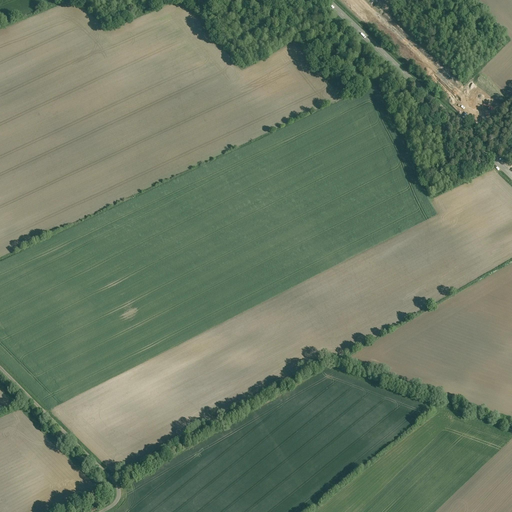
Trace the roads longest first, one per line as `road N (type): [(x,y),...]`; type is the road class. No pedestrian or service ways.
road 1 (tertiary): [(511,175),(326,0)]
road 2 (residential): [(101,511),(117,500),(118,488),(0,368)]
